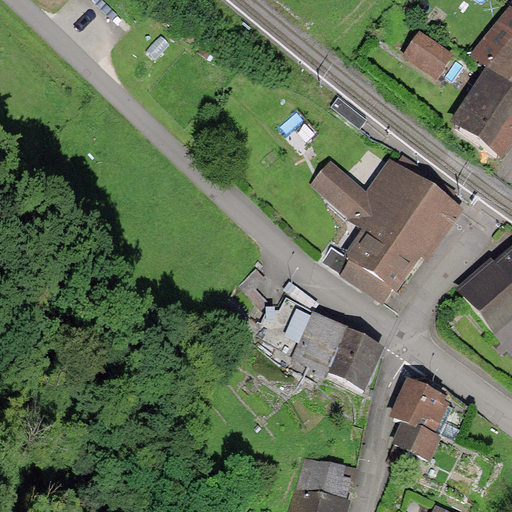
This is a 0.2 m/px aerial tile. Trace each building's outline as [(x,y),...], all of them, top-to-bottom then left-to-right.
[(511,93),(511,17),(506,12),(469,58),(488,73),(511,93)] [(418,32),(399,56),(432,81),(451,58),(418,32)] [(494,163),(511,141),(511,93),(488,73),(446,125),(494,163)] [(339,99),(333,107),(360,129),(367,121),(339,99)] [(332,268),(382,305),(416,258),(422,262),(459,212),(388,160),(365,191),(327,164),(309,189),(362,227),(332,268)] [(511,249),(497,262),(511,280),(511,249)] [(511,355),(511,280),(497,262),(493,259),(457,290),(511,355)] [(381,351),(294,308),(272,351),(359,394),(381,351)] [(430,432),(444,401),(411,386),(395,420),(402,423),(391,445),(426,462),(438,436),(430,432)] [(344,511),(354,475),(306,463),(293,511),(344,511)]
